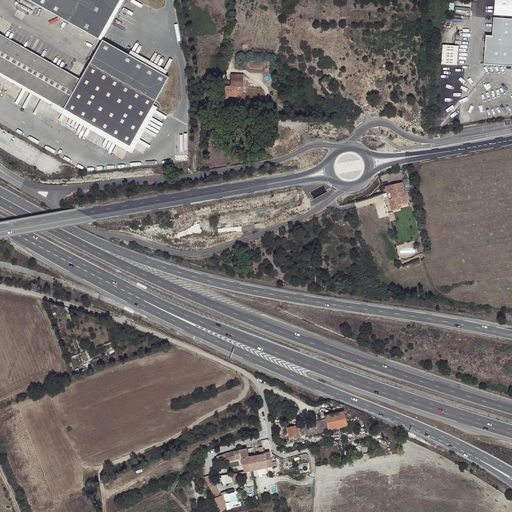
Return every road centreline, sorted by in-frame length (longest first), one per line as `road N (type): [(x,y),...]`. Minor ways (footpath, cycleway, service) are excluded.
road 1 (motorway): [(511,408),(212,304),(0,196)]
road 2 (motorway): [(0,219),(236,335),(511,431)]
road 3 (motorway): [(0,224),(196,331),(413,424)]
road 4 (motorway): [(511,335),(222,284),(68,227)]
road 5 (unclassified): [(0,287),(110,317),(242,371),(260,390),(275,451),(310,453),(311,477)]
road 6 (unclassified): [(58,210),(92,230),(191,254),(280,226),(344,185)]
road 7 (unclassified): [(339,151),(318,143),(234,169),(69,188)]
road 8 (secondary): [(258,185),(0,230)]
